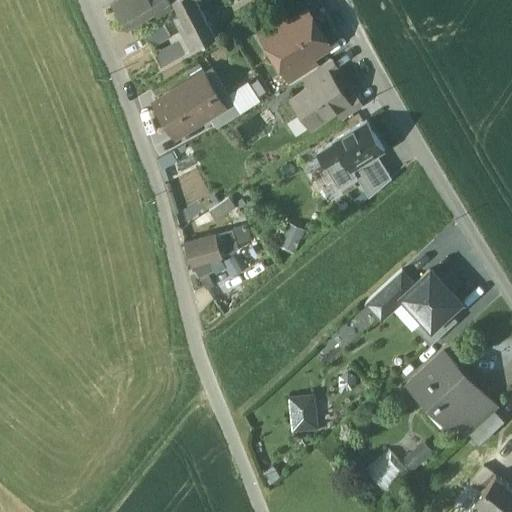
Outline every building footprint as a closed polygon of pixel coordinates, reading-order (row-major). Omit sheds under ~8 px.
[(115,0),(131,25),(171,0),(115,0)] [(196,0),(173,0),(180,12),(196,45),(214,35),(196,0)] [(306,7),(288,18),(289,19),(263,35),(285,70),(310,54),(311,54),(329,43),(306,7)] [(282,8),(257,24),(263,35),(289,19),(288,18),(282,8)] [(180,12),(143,31),(160,65),(196,45),(180,12)] [(310,54),(285,70),(292,81),(302,75),(317,65),(311,54),(310,54)] [(317,65),(302,75),(309,85),(326,73),(327,75),(337,68),(330,57),(317,65)] [(225,102),(205,69),(154,100),(175,134),(208,114),(226,103),(225,102)] [(327,75),(326,73),(309,85),(292,97),(311,124),(335,108),(347,100),(345,97),(336,84),(335,86),(327,75)] [(353,92),(345,97),(347,100),(335,108),(342,118),(362,104),(353,92)] [(226,103),(208,114),(216,126),(243,111),(234,97),(225,102),(226,103)] [(365,119),(333,138),(334,139),(320,147),(317,149),(319,153),(312,157),(315,162),(322,157),(324,161),(341,151),(353,169),(376,152),(383,148),(365,119)] [(341,151),(324,161),(335,179),(338,177),(339,177),(353,169),(341,151)] [(376,152),(353,169),(371,195),(392,176),(376,152)] [(335,179),(321,187),(328,199),(345,188),(339,177),(338,177),(335,179)] [(229,196),(210,210),(217,219),(236,206),(229,196)] [(290,223),(279,246),(296,253),(307,231),(290,223)] [(245,225),(231,228),(234,238),(235,242),(249,238),(245,225)] [(231,228),(219,231),(220,237),(222,242),(234,238),(231,228)] [(215,232),(184,240),(191,263),(195,262),(197,268),(207,265),(205,259),(220,255),(216,238),(215,232)] [(251,246),(240,252),(240,253),(247,265),(258,259),(251,246)] [(240,253),(230,259),(236,271),(247,265),(240,253)] [(230,259),(198,277),(205,288),(223,278),(233,297),(246,290),(236,271),(230,259)] [(402,295),(416,282),(403,268),(366,302),(382,319),(395,307),(405,298),(402,295)] [(431,327),(449,310),(460,301),(450,289),(457,282),(448,272),(441,278),(431,268),(416,282),(402,295),(405,298),(395,307),(414,328),(424,319),(431,327)] [(424,319),(414,328),(430,345),(458,320),(449,310),(431,327),(424,319)] [(475,392),(453,368),(457,364),(442,348),(408,379),(433,406),(439,401),(452,415),(480,389),(479,388),(475,392)] [(288,393),(293,428),(320,423),(315,389),(288,393)] [(480,389),(452,415),(465,429),(493,404),(480,389)] [(405,475),(385,454),(361,478),(381,498),(402,478),(405,475)] [(484,465),(470,483),(481,492),(496,475),(484,465)] [(481,492),(474,501),(476,502),(488,511),(503,511),(507,508),(511,501),(511,486),(497,474),(496,475),(481,492)] [(488,511),(476,502),(468,511),(488,511)]
